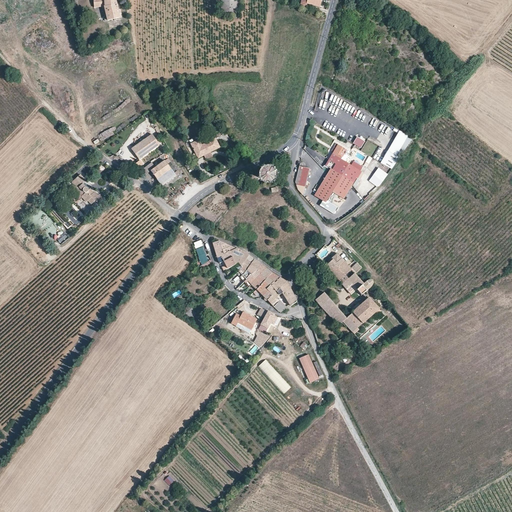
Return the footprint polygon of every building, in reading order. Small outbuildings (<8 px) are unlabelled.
[(115,0),(94,0),(95,6),(102,7),(106,19),(120,18),(115,0)] [(237,0),(221,0),(222,14),(237,14),(237,0)] [(414,139),(399,133),(382,161),(391,167),(414,139)] [(132,149),(140,160),(160,146),(152,135),(132,149)] [(361,148),(365,142),(357,137),(353,143),(361,148)] [(199,141),(191,145),(198,159),(220,148),(215,139),(202,146),(199,141)] [(347,150),(336,144),(332,150),(335,151),(325,166),(331,170),(315,195),(323,202),(320,205),(333,213),(337,208),(327,201),(333,193),(344,200),(364,167),(354,161),(351,165),(342,159),(347,150)] [(156,168),(151,172),(162,187),(176,176),(165,161),(156,168)] [(152,163),(141,171),(145,176),(151,172),(156,168),(152,163)] [(371,180),(378,185),(389,172),(382,166),(371,180)] [(300,167),(297,184),(304,195),(310,169),(300,167)] [(266,172),(264,173),(263,176),(263,178),(264,180),(267,181),(269,181),(271,180),(272,177),(272,175),(271,173),(268,172),(266,172)] [(82,185),(84,182),(82,180),(83,178),(80,175),(72,182),(78,189),(79,187),(84,193),(85,193),(81,197),(86,202),(88,201),(91,204),(95,201),(93,199),(97,195),(94,192),(93,193),(90,189),(88,190),(88,189),(87,188),(86,188),(85,188),(82,185)] [(85,181),(84,182),(82,185),(85,188),(86,188),(87,188),(88,189),(88,190),(90,189),(91,188),(85,181)] [(93,199),(95,201),(97,203),(102,198),(99,194),(97,195),(93,199)] [(77,225),(82,221),(79,216),(75,219),(69,212),(66,215),(71,222),(73,220),(77,225)] [(202,240),(193,243),(195,248),(204,245),(202,240)] [(218,241),(213,243),(220,264),(224,261),(232,257),(230,251),(236,249),(218,241)] [(201,265),(209,262),(203,247),(196,249),(201,265)] [(230,268),(236,273),(243,268),(244,262),(249,256),(246,254),(236,249),(230,251),(232,257),(235,266),(230,268)] [(253,274),(262,265),(249,256),(244,262),(243,268),(236,273),(245,282),(252,273),(253,274)] [(235,266),(232,257),(224,261),(226,267),(222,268),(224,271),(230,268),(235,266)] [(338,257),(328,267),(341,280),(345,276),(351,269),(338,257)] [(258,277),(267,268),(262,265),(253,274),(252,273),(245,282),(249,286),(252,285),(258,277)] [(257,289),(272,273),(267,268),(258,277),(252,285),(257,289)] [(363,283),(351,269),(345,276),(359,288),(357,290),(364,295),(373,287),(374,282),(371,280),(366,281),(363,283)] [(276,283),(280,278),(272,273),(257,289),(253,293),(254,294),(258,291),(264,295),(269,291),(267,289),(274,282),(276,283)] [(282,294),(291,306),(297,302),(287,281),(280,278),(276,283),(274,282),(267,289),(269,291),(264,295),(265,298),(265,299),(266,301),(268,300),(270,303),(277,298),(282,294)] [(343,322),(347,318),(324,292),(316,300),(338,326),(343,322)] [(287,307),(277,298),(270,303),(280,314),(287,307)] [(347,318),(343,322),(351,332),(377,310),(369,300),(347,318)] [(268,311),(262,322),(265,324),(268,320),(271,321),(274,314),(268,311)] [(240,316),(236,314),(232,323),(236,325),(238,323),(251,329),(257,319),(243,312),(240,316)] [(265,324),(262,322),(257,330),(264,333),(271,321),(268,320),(265,324)] [(264,333),(257,330),(256,332),(258,336),(256,342),(260,345),(268,335),(264,333)] [(306,354),(299,357),(310,381),(317,378),(306,354)] [(258,367),(284,394),(291,387),(265,360),(258,367)]
